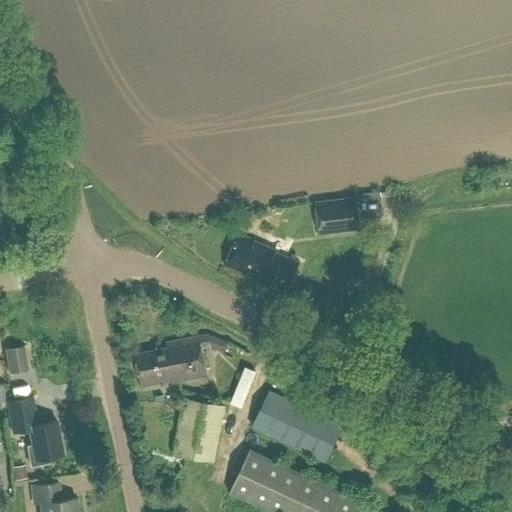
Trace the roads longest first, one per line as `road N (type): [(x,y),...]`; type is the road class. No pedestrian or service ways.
road 1 (tertiary): [(511,444),(158,270),(85,261)]
road 2 (unclassified): [(136,511),(85,261)]
road 3 (tertiary): [(85,261),(70,182),(0,88)]
